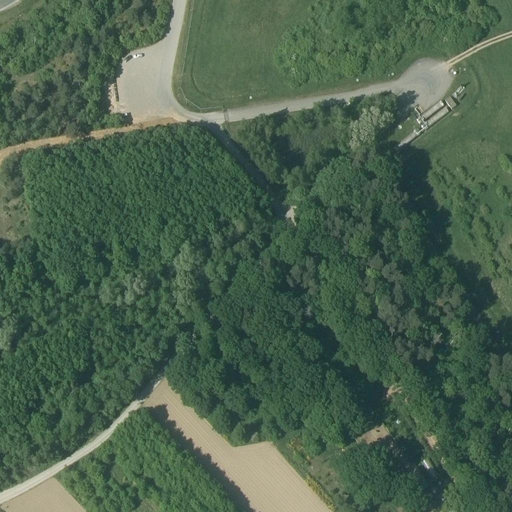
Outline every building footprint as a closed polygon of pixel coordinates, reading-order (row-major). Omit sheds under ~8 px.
[(423,462),(430,480),(436,478),(429,460),(423,462)] [(392,478),(401,490),(412,483),(403,471),(392,478)] [(399,491),(405,500),(416,492),(420,489),(414,481),(412,483),(401,490),(399,491)] [(416,492),(405,500),(412,510),(423,502),(416,492)] [(446,509),(447,508),(456,502),(452,496),(442,503),(446,509)] [(423,502),(412,510),(413,511),(419,511),(427,507),(423,502)] [(452,511),(460,507),(456,502),(447,508),(449,511),(452,511)]
